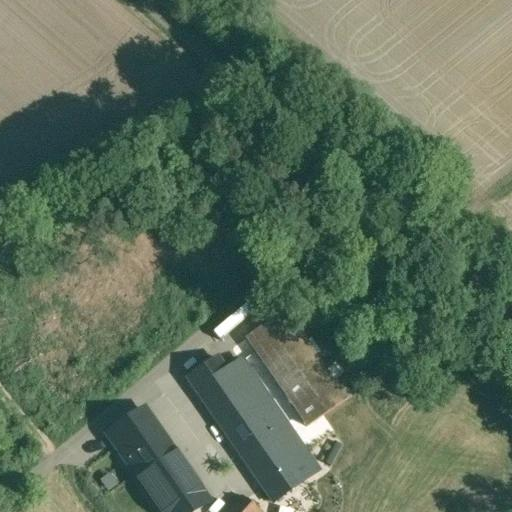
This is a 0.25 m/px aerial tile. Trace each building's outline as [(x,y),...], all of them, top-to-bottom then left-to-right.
[(346,401),(285,313),(246,340),(307,428),(346,401)] [(317,472),(242,363),(227,373),(217,359),(188,380),(273,503),(317,472)] [(144,410),(107,435),(135,474),(171,449),(144,410)] [(171,449),(135,474),(160,511),(196,511),(209,504),(171,449)] [(259,511),(242,497),(229,511),(259,511)]
